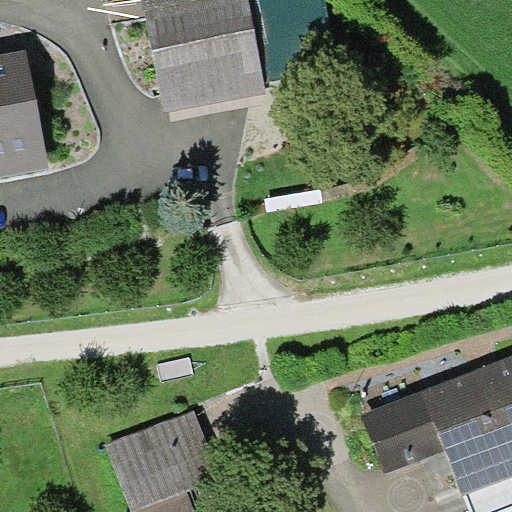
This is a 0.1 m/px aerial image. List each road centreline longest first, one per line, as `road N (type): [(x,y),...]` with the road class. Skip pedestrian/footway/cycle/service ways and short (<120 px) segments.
road 1 (residential): [(250,320),(511,281)]
road 2 (track): [(0,351),(250,320)]
